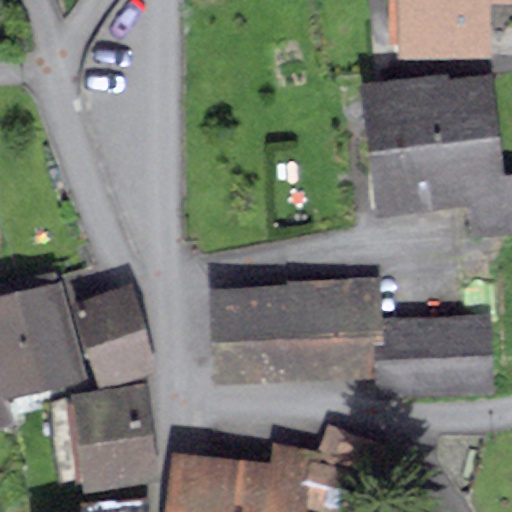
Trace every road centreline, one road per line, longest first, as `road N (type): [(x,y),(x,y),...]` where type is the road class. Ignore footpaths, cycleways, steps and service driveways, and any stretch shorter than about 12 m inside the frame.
road 1 (residential): [(164,294),(165,0)]
road 2 (residential): [(164,294),(115,259),(50,70)]
road 3 (residential): [(174,511),(181,403),(164,294)]
